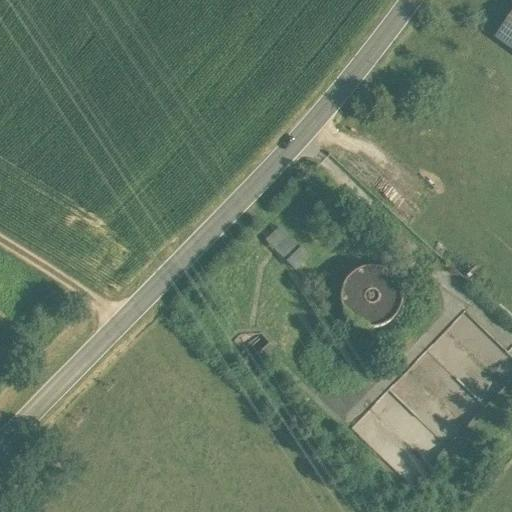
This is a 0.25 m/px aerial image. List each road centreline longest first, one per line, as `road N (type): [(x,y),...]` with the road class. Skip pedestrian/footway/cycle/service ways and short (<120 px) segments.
road 1 (secondary): [(421,0),(313,129),(0,451)]
road 2 (track): [(125,320),(0,244)]
